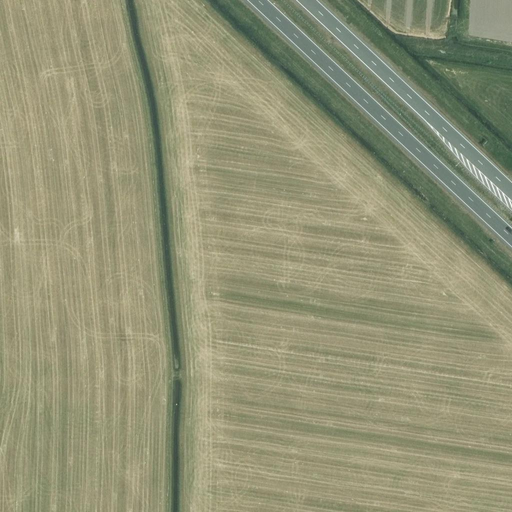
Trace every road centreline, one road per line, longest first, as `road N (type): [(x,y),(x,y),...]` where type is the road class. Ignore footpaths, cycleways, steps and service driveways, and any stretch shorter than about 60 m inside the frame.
road 1 (trunk): [(257,0),(511,237)]
road 2 (trunk): [(511,191),(306,0)]
